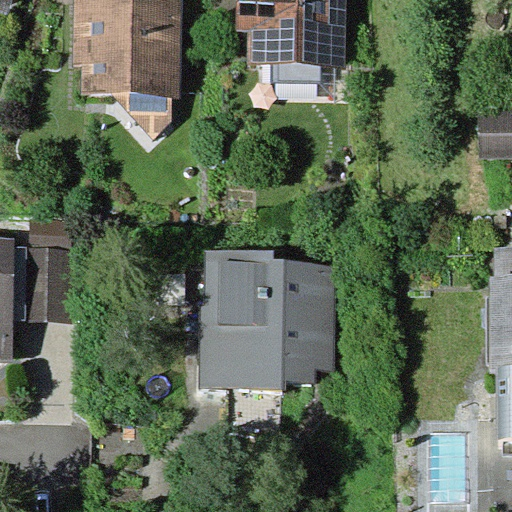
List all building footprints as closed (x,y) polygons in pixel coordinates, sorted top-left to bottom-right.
[(15,0),(0,0),(0,27),(8,29),(15,0)] [(183,128),(180,0),(75,0),(75,97),(156,152),(183,128)] [(340,0),(233,0),(235,74),(341,73),(340,0)] [(511,109),(481,109),(481,157),(511,157),(511,109)] [(13,250),(0,250),(0,393),(15,393),(13,250)] [(336,259),(196,260),(197,378),(336,377),(336,259)] [(511,264),(482,265),(487,462),(511,460),(511,264)]
